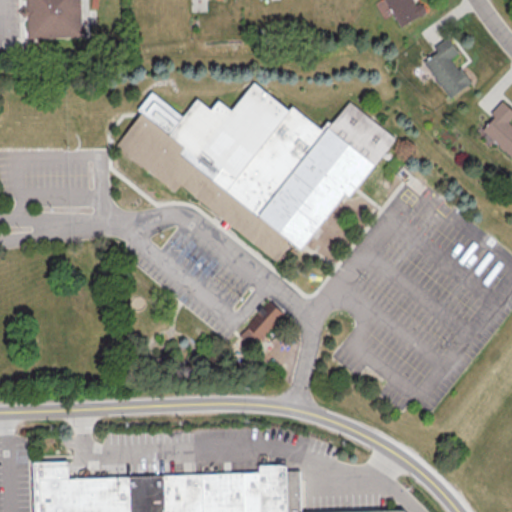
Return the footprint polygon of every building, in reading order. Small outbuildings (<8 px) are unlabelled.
[(27,39),(27,18),(23,18),(19,12),(22,8),(26,8),(25,0),(79,0),(80,27),(85,26),(85,34),(80,34),(80,37),(27,39)] [(384,0),(400,27),(425,12),(419,2),(415,4),(412,0),(384,0)] [(470,82),(451,58),(459,53),(446,36),(433,46),(437,51),(422,61),(449,97),(470,82)] [(277,263),(179,186),(173,193),(113,146),(138,114),(134,111),(149,92),(180,116),(194,99),(208,110),(216,100),(229,111),(251,82),(286,109),(289,105),(318,128),(324,120),(329,124),(347,103),(393,139),(346,199),(342,195),(298,251),(291,245),(277,263)] [(481,129),(511,157),(511,122),(509,119),(511,115),(511,109),(501,100),(489,113),(493,116),(481,129)] [(283,313),(254,347),(240,334),(269,301),(283,313)] [(68,462),(69,479),(104,477),(258,472),(257,466),(286,465),(286,472),(301,472),(301,511),(335,511),(403,510),(404,511),(34,511),(33,463),(68,462)]
